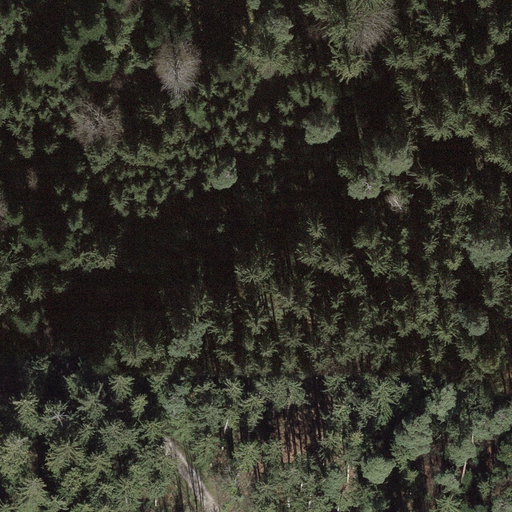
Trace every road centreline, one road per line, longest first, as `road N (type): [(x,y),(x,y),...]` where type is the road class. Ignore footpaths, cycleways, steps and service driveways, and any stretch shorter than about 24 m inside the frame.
road 1 (track): [(0,169),(87,128),(264,0)]
road 2 (track): [(202,511),(127,423),(0,307)]
